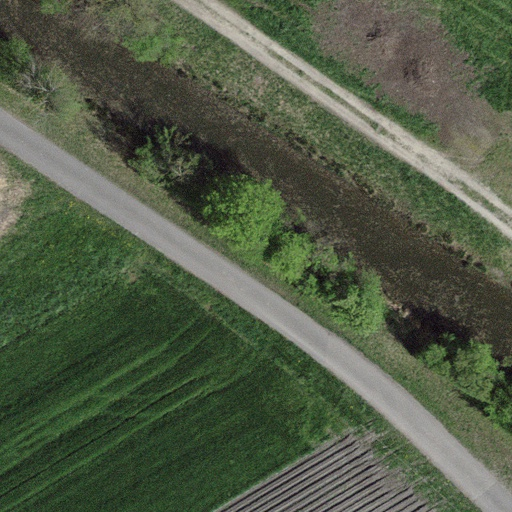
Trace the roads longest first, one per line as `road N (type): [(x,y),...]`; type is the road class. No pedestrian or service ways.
road 1 (track): [(0,123),(123,198),(491,511)]
road 2 (track): [(184,0),(511,225)]
